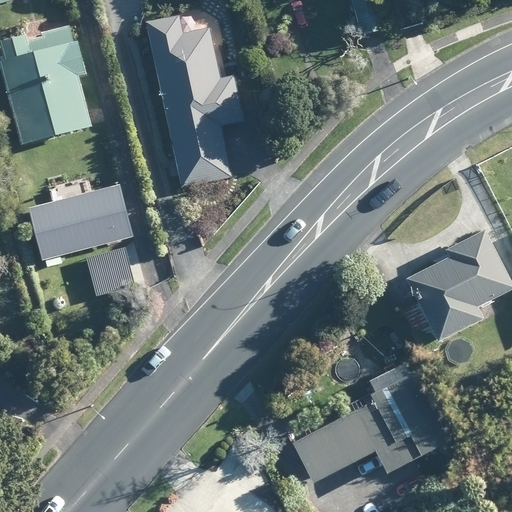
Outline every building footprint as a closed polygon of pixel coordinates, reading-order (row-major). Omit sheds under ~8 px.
[(358,0),(369,38),(378,35),(391,32),(381,0),(358,0)] [(227,80),(220,48),(216,29),(190,35),(186,17),(182,18),(154,24),(189,189),(237,179),(236,173),(226,127),(249,123),(240,77),(227,80)] [(87,43),(86,44),(82,45),(77,28),(51,35),(52,39),(37,44),(35,37),(14,43),(3,47),(32,148),(101,128),(87,79),(92,77),(97,76),(87,43)] [(508,289),(507,287),(478,231),(438,252),(442,259),(433,263),(410,275),(397,281),(409,305),(396,312),(417,353),(433,345),(431,343),(475,321),(469,309),(496,295),(508,289)] [(376,475),(413,456),(441,441),(405,373),(396,378),(376,388),(360,396),(363,403),(294,439),(282,445),(303,485),(364,452),(376,475)]
